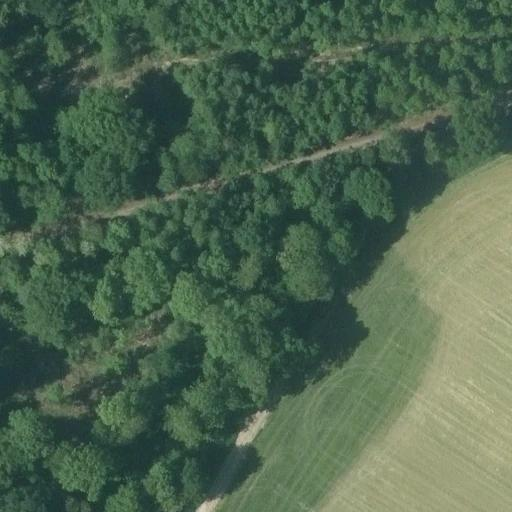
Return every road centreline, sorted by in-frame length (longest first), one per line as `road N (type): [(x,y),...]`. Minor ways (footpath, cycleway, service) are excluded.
road 1 (track): [(511,99),(0,249)]
road 2 (track): [(244,511),(401,245),(511,149)]
